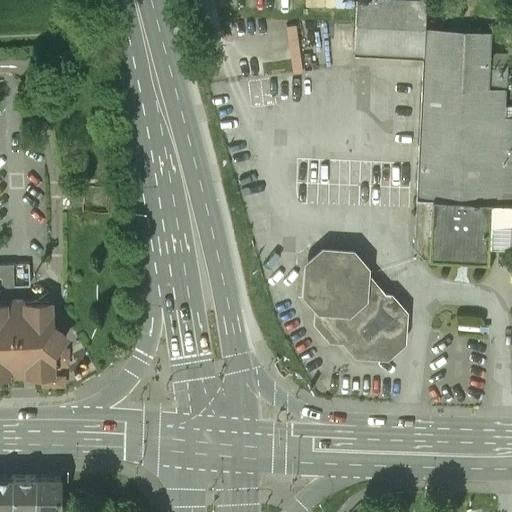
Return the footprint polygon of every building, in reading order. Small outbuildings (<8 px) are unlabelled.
[(492,30),(425,27),(416,197),(431,197),(493,201),(511,201),(511,115),(506,115),(508,64),(491,63),(492,30)] [(491,243),(493,201),(431,197),(428,254),(490,258),(491,243)] [(511,201),(493,201),(491,243),(511,243),(511,201)] [(400,337),(402,309),(389,294),(381,293),(363,272),(364,265),(351,249),(322,247),(307,260),(304,289),(318,304),(316,317),(330,333),(343,334),(356,349),(385,351),(400,337)] [(0,375),(28,375),(43,374),(54,373),(53,350),(69,335),(53,321),(51,299),(0,300),(0,275),(1,281),(5,284),(29,283),(28,261),(0,261),(0,375)] [(10,473),(0,472),(0,508),(9,509),(10,473)] [(32,511),(34,473),(10,473),(9,509),(9,511),(32,511)] [(59,473),(34,473),(32,511),(58,511),(59,511),(59,473)]
